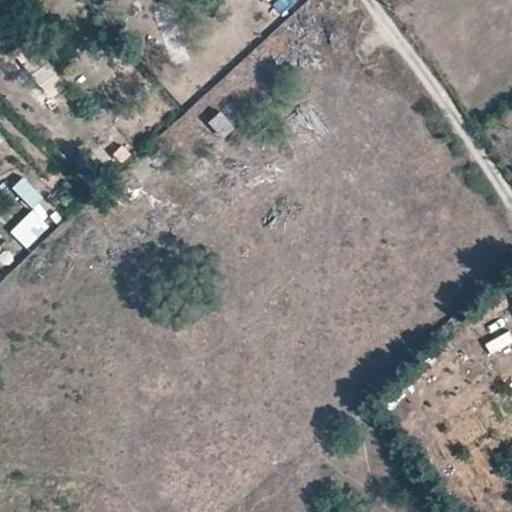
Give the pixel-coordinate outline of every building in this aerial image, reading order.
[(280,0),(276,4),(285,13),(299,0),(280,0)] [(49,45),(41,52),(54,72),(65,64),(49,45)] [(54,72),(41,52),(33,57),(24,64),(37,85),(54,72)] [(233,127),(219,113),(208,122),(221,137),(233,127)] [(64,210),(75,194),(61,184),(50,199),(64,210)] [(33,210),(10,233),(27,249),(49,227),(33,210)] [(491,355),(511,346),(511,338),(510,333),(486,343),(491,355)]
